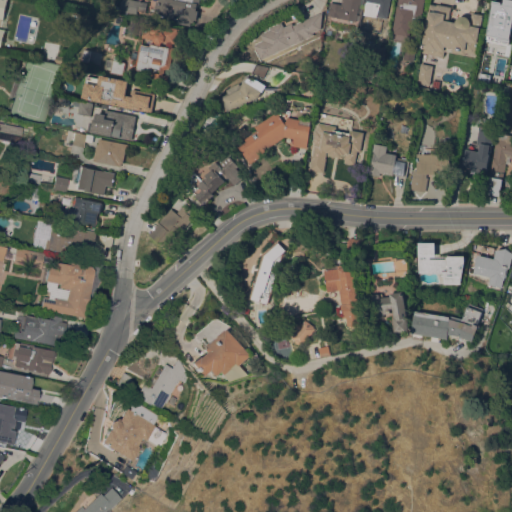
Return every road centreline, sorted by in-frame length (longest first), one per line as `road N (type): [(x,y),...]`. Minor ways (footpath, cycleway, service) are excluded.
road 1 (residential): [(511,222),(259,217),(118,324),(14,511)]
road 2 (residential): [(118,324),(132,221),(155,163),(220,41),(262,0)]
